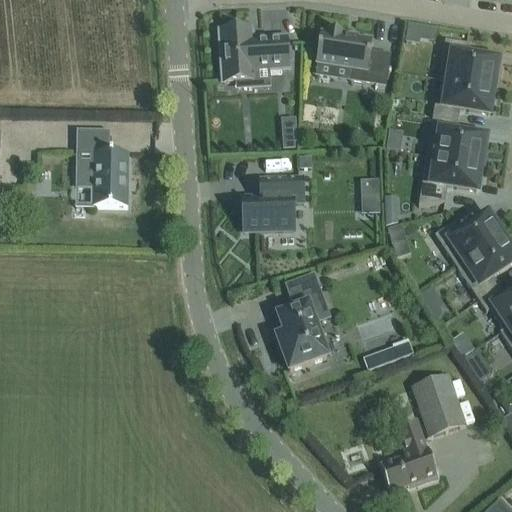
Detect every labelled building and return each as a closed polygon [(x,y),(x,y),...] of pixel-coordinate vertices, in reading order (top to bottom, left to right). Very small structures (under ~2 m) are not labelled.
[(288,72),(286,42),(250,44),(250,32),(220,34),(220,38),(217,38),(218,52),(221,51),(223,86),(253,84),(252,74),(288,72)] [(384,90),(389,58),(370,55),(371,44),(344,40),(345,36),(324,33),(323,36),(320,36),(315,67),(350,73),(349,84),(384,90)] [(496,70),(496,65),(468,61),(470,48),(444,44),(438,84),(443,84),(495,92),(499,70),(496,70)] [(492,113),(495,92),(443,84),(439,108),(434,108),(432,122),(457,126),(459,113),(488,118),(489,113),(492,113)] [(455,138),(457,126),(432,122),(426,160),(483,169),(486,148),(483,147),(484,142),(455,138)] [(76,165),(76,190),(92,191),(92,210),(127,211),(128,157),(93,156),(93,165),(76,165)] [(310,160),(298,161),(298,173),(310,172),(310,160)] [(479,191),(483,169),(426,160),(418,210),(444,206),(447,190),(476,195),(476,190),(479,191)] [(293,234),(292,207),(302,207),(301,183),(267,185),(260,185),(261,201),(242,202),(244,236),(293,234)] [(378,184),(359,184),(360,218),(379,218),(378,184)] [(456,272),(504,240),(492,222),(489,224),(487,220),(462,236),(455,225),(434,240),(456,272)] [(511,252),(504,240),(456,272),(477,305),(499,291),(492,280),(511,266),(511,252)] [(319,295),(313,278),(285,289),(291,306),(292,305),(294,313),(277,319),(284,338),(276,341),(288,375),(326,361),(307,308),(306,308),(304,301),(319,295)] [(439,302),(431,290),(420,297),(428,310),(439,302)] [(503,335),(511,328),(511,296),(506,301),(499,291),(477,305),(485,316),(489,314),(503,334),(503,335)] [(511,328),(503,335),(503,334),(499,337),(511,356),(511,328)] [(391,351),(396,364),(411,358),(406,345),(391,351)] [(447,380),(412,392),(429,442),(464,430),(447,380)] [(405,460),(379,469),(388,497),(415,488),(416,491),(438,483),(428,453),(426,453),(416,425),(396,432),(405,460)]
